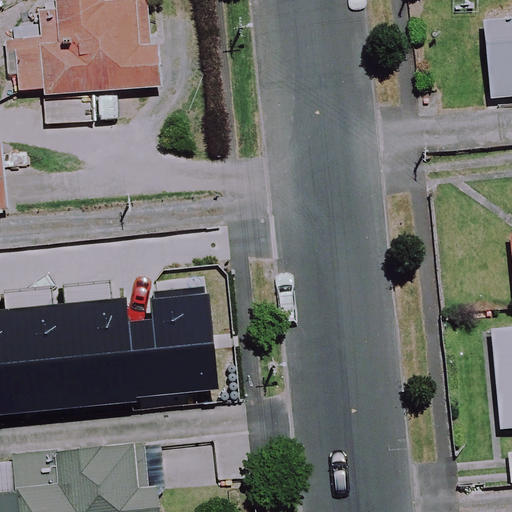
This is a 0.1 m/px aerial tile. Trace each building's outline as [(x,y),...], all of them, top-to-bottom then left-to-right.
[(16,41),(20,91),(49,89),(50,98),(158,90),(151,0),(57,0),(60,37),(16,41)] [(511,24),(489,26),(494,100),(511,98),(511,24)] [(86,294),(86,285),(30,290),(31,303),(0,305),(0,406),(153,393),(149,348),(135,349),(129,290),(86,294)] [(511,429),(511,329),(492,331),(501,431),(511,429)] [(15,458),(20,511),(158,511),(152,446),(15,458)] [(0,511),(20,511),(15,458),(0,459),(0,511)]
